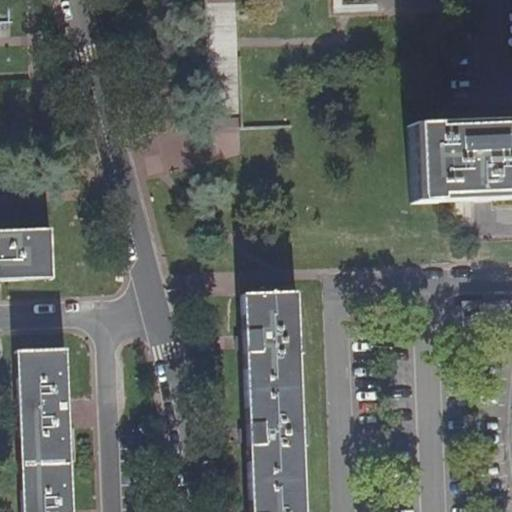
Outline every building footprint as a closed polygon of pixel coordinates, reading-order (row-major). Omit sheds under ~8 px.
[(511,124),(409,128),(412,203),(454,202),(486,201),(511,200),(511,124)] [(412,203),(409,128),(403,128),(405,203),(412,203)] [(44,234),(0,235),(0,282),(45,281),(46,284),(49,284),(46,230),(44,231),(44,234)] [(297,511),(289,299),(238,300),(240,353),(243,443),(246,511),(297,511)] [(506,305),(460,308),(461,330),(507,326),(506,305)] [(62,351),(11,353),(11,356),(13,356),(19,511),(66,511),(62,417),(60,355),(62,355),(62,351)]
